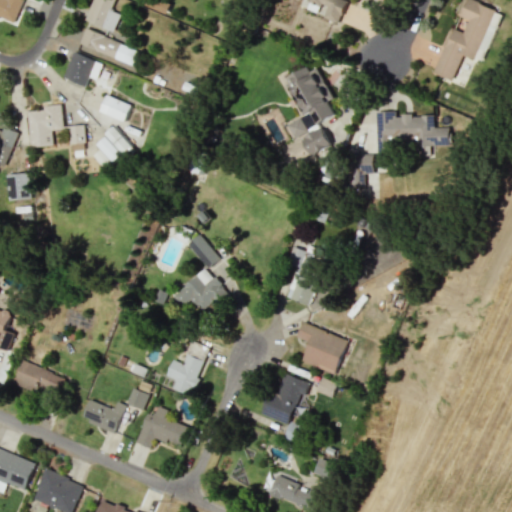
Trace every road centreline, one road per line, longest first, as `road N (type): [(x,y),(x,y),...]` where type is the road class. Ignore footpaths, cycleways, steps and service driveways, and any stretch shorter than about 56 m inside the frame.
road 1 (residential): [(0,413),(230,511)]
road 2 (residential): [(186,494),(249,353)]
